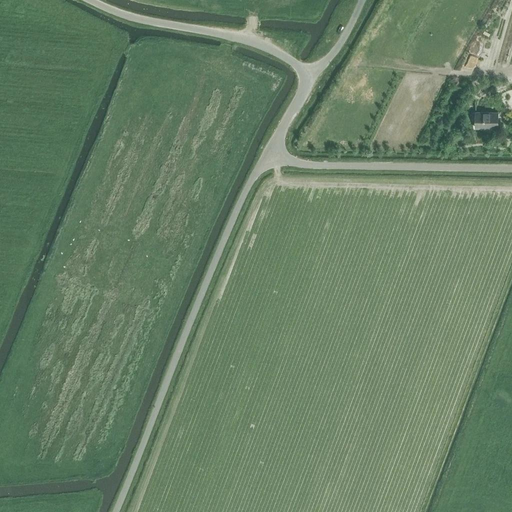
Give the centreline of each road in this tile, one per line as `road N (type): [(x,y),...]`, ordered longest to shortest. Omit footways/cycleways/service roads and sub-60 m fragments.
road 1 (unclassified): [(115,511),(222,247),(270,151)]
road 2 (unclassified): [(270,151),(312,166),(511,171)]
road 3 (unclassified): [(90,0),(140,20),(245,39),(311,71)]
